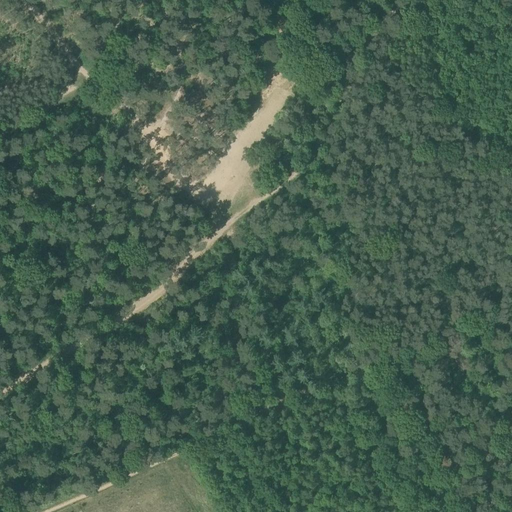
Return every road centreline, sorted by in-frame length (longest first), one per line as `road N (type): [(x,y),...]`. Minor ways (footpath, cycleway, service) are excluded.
road 1 (track): [(0,395),(123,320),(305,172),(363,47),(397,0)]
road 2 (track): [(41,511),(511,307)]
road 3 (track): [(102,74),(0,139)]
